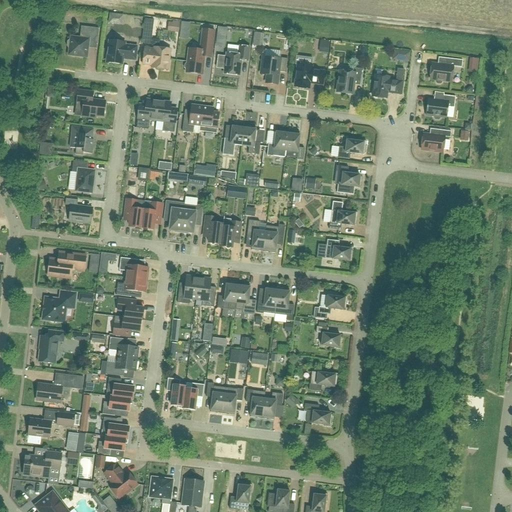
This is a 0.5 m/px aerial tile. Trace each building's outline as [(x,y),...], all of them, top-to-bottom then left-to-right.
[(144,20),(141,44),(149,45),(152,21),(144,20)] [(180,22),(179,30),(188,31),(189,23),(180,22)] [(97,46),(99,29),(81,27),(80,39),(71,38),(71,40),(67,42),(67,47),(69,50),(69,56),(87,58),(88,45),(97,46)] [(205,49),(212,50),(214,32),(207,31),(205,49)] [(254,33),(253,46),(262,47),(264,35),(254,33)] [(109,42),(107,63),(122,65),(123,59),(135,61),(137,47),(124,46),(125,43),(109,42)] [(217,69),(225,70),(224,75),(239,77),(241,61),(248,62),(249,48),(240,47),(239,55),(227,53),(226,58),(218,57),(217,69)] [(154,48),(154,50),(145,48),(143,65),(151,66),(151,69),(168,71),(171,50),(154,48)] [(201,51),(189,50),(187,63),(185,65),(184,67),(185,69),(186,71),(186,73),(202,75),(204,57),(205,52),(201,51)] [(410,63),(412,53),(403,52),(402,62),(410,63)] [(267,76),(266,84),(277,85),(279,73),(286,73),(288,60),(280,59),(280,60),(263,58),(260,75),(267,76)] [(435,81),(435,83),(436,84),(440,85),(442,84),(442,82),(451,83),(453,67),(462,68),(462,61),(448,59),(447,66),(432,64),(430,80),(435,81)] [(312,67),(298,65),(296,79),(294,80),(294,84),(295,86),(295,88),(309,89),(309,83),(322,85),(324,72),(311,71),(312,67)] [(337,93),(352,95),(354,81),(360,81),(362,69),(356,69),(355,74),(339,72),(337,93)] [(386,99),(387,93),(401,95),(402,82),(404,70),(397,69),(396,81),(389,80),(389,78),(375,76),(372,97),(386,99)] [(96,116),(104,117),(105,102),(92,100),(93,93),(78,91),(77,103),(83,104),(82,117),(96,119),(96,116)] [(443,96),(443,102),(428,100),(426,116),(434,117),(433,119),(435,120),(438,121),(440,120),(440,118),(447,119),(448,108),(454,108),(455,97),(443,96)] [(139,105),(136,129),(148,130),(149,120),(156,121),(159,102),(147,101),(146,106),(139,105)] [(170,109),(171,104),(159,102),(156,121),(163,122),(162,132),(174,133),(177,110),(170,109)] [(184,115),(182,132),(193,134),(194,126),(200,127),(202,107),(191,106),(190,116),(184,115)] [(200,127),(199,132),(210,133),(216,134),(218,120),(212,119),(213,109),(202,107),(200,127)] [(222,155),(233,156),(235,146),(242,146),(244,127),(232,125),(230,140),(224,139),(222,155)] [(61,126),(62,128),(49,129),(50,145),(70,144),(69,126),(61,126)] [(248,154),(259,155),(260,144),(254,143),(256,128),(244,127),(242,146),(249,147),(248,154)] [(83,154),(92,155),(94,141),(92,140),(93,130),(72,128),(71,135),(72,135),(70,148),(76,149),(75,155),(83,156),(83,154)] [(268,145),(267,156),(273,157),(284,158),(285,152),(286,152),(288,132),(276,131),(274,145),(268,145)] [(438,137),(423,135),(421,151),(442,153),(444,138),(450,138),(451,132),(439,131),(438,137)] [(288,132),(286,152),(297,153),(297,160),(303,161),(304,149),(298,148),(300,134),(288,132)] [(339,147),(337,158),(349,160),(350,154),(363,155),(363,154),(365,154),(366,142),(359,141),(359,142),(346,141),(346,148),(339,147)] [(315,148),(310,152),(314,157),(319,153),(315,148)] [(77,173),(75,192),(92,194),(95,171),(87,170),(88,164),(74,162),(72,172),(77,173)] [(206,167),(196,166),(195,174),(214,177),(215,166),(206,165),(206,167)] [(336,167),(336,173),(342,174),(341,185),(338,185),(337,193),(353,195),(354,189),(360,190),(362,178),(360,177),(360,176),(348,174),(348,168),(336,167)] [(167,173),(166,181),(174,182),(175,174),(167,173)] [(189,177),(188,184),(205,187),(206,179),(189,177)] [(305,189),(311,190),(313,180),(306,179),(305,189)] [(43,182),(37,184),(39,191),(45,189),(43,182)] [(294,182),(293,191),(301,192),(302,183),(294,182)] [(188,202),(200,204),(201,197),(189,195),(188,202)] [(90,225),(92,209),(77,207),(78,201),(66,199),(65,206),(71,206),(69,222),(90,225)] [(141,229),(144,203),(127,200),(124,221),(130,221),(129,227),(141,229)] [(174,231),(174,233),(181,234),(184,205),(166,202),(164,218),(171,219),(169,231),(174,231)] [(325,210),(323,223),(329,223),(329,230),(341,231),(341,225),(354,227),(354,225),(356,225),(357,213),(350,212),(350,214),(341,213),(343,204),(333,202),(331,211),(325,210)] [(162,205),(144,203),(141,229),(153,230),(154,224),(160,225),(162,205)] [(194,222),(201,223),(203,207),(184,205),(181,234),(188,235),(188,233),(193,234),(194,222)] [(256,209),(247,208),(246,216),(255,217),(256,209)] [(215,244),(220,245),(222,227),(223,227),(223,225),(216,224),(216,219),(205,217),(204,228),(203,236),(209,237),(208,244),(210,244),(211,246),(214,246),(215,244)] [(229,250),(231,248),(232,248),(233,242),(239,243),(240,234),(241,224),(231,223),(231,220),(224,219),(223,225),(223,227),(222,227),(220,245),(220,247),(225,248),(226,249),(229,250)] [(253,238),(251,251),(263,252),(266,233),(265,233),(259,232),(260,222),(249,221),(247,237),(253,238)] [(278,228),(266,227),(265,233),(266,233),(263,252),(275,254),(276,245),(278,246),(280,244),(281,240),(283,240),(285,226),(279,225),(278,228)] [(327,247),(325,259),(345,262),(344,263),(351,264),(353,252),(351,251),(351,250),(339,248),(339,242),(327,241),(327,247)] [(67,254),(66,261),(50,259),(48,277),(71,279),(72,270),(84,272),(86,256),(67,254)] [(91,255),(90,263),(98,264),(99,256),(91,255)] [(135,260),(121,259),(119,271),(126,272),(125,278),(147,281),(149,268),(134,267),(135,260)] [(193,279),(193,278),(187,277),(185,289),(179,288),(177,303),(189,305),(190,300),(196,300),(199,280),(193,279)] [(131,292),(145,294),(147,281),(125,278),(124,285),(117,284),(116,296),(130,298),(131,292)] [(209,292),(211,280),(204,279),(204,281),(199,280),(196,300),(202,301),(201,307),(214,308),(216,292),(209,292)] [(219,297),(217,309),(228,310),(235,311),(235,310),(236,304),(238,284),(226,283),(224,298),(219,297)] [(236,304),(235,310),(242,311),(242,314),(255,316),(256,301),(249,300),(250,286),(238,284),(236,304)] [(278,289),(266,288),(264,302),(258,302),(257,314),(263,314),(264,314),(275,315),(278,289)] [(288,305),(290,291),(278,289),(275,315),(286,316),(286,321),(292,322),(294,306),(288,305)] [(76,294),(61,292),(60,300),(45,299),(42,320),(64,323),(66,308),(74,309),(76,294)] [(79,294),(78,302),(93,304),(94,296),(79,294)] [(340,297),(340,298),(322,296),(320,308),(319,308),(319,309),(315,308),(313,319),(327,320),(327,315),(330,316),(331,310),(343,311),(344,310),(346,310),(347,298),(340,297)] [(142,321),(144,309),(135,308),(136,302),(119,300),(117,311),(125,312),(124,318),(124,319),(141,321),(142,321)] [(264,314),(263,322),(274,323),(275,315),(264,314)] [(141,321),(124,319),(124,318),(115,317),(113,335),(130,337),(131,331),(140,332),(141,321)] [(323,334),(321,347),(334,348),(334,349),(341,350),(342,338),(340,338),(340,336),(328,335),(329,329),(326,329),(327,324),(319,323),(318,328),(317,327),(316,334),(323,334)] [(205,325),(204,333),(211,334),(212,326),(205,325)] [(39,346),(40,346),(38,362),(55,364),(57,354),(56,353),(57,342),(63,343),(64,333),(49,331),(48,338),(40,337),(39,346)] [(74,340),(90,342),(90,335),(75,334),(74,340)] [(103,344),(104,338),(92,336),(91,343),(103,344)] [(137,360),(139,349),(127,347),(128,341),(111,339),(109,350),(117,351),(116,358),(137,360)] [(231,350),(230,357),(247,359),(248,352),(231,350)] [(251,364),(258,365),(259,359),(266,360),(267,356),(252,354),(251,364)] [(124,371),(136,372),(137,360),(116,358),(116,364),(108,363),(106,375),(123,377),(124,371)] [(330,375),(312,373),(310,385),(309,391),(321,392),(321,386),(334,388),(334,386),(336,387),(338,374),(331,374),(330,375)] [(82,390),(83,378),(65,376),(64,388),(71,389),(82,390)] [(134,388),(132,388),(121,386),(121,380),(109,379),(107,391),(113,392),(113,397),(113,398),(132,400),(133,393),(134,388)] [(168,379),(166,392),(172,392),(171,406),(178,407),(178,409),(183,409),(185,389),(186,388),(179,387),(180,381),(168,379)] [(183,409),(190,410),(195,411),(195,409),(195,408),(196,397),(202,398),(204,386),(192,384),(191,390),(185,389),(183,409)] [(214,384),(208,384),(206,398),(212,398),(210,413),(222,414),(225,389),(213,387),(214,384)] [(62,387),(38,385),(36,401),(60,404),(60,399),(62,387)] [(62,387),(60,399),(67,400),(70,397),(71,389),(64,388),(62,387)] [(222,414),(234,416),(236,401),(242,402),(243,390),(237,389),(237,390),(225,389),(222,414)] [(250,418),(262,419),(264,400),(265,393),(247,391),(246,402),(252,403),(250,418)] [(262,419),(274,421),(276,406),(281,407),(283,395),(272,394),(271,400),(264,400),(262,419)] [(85,396),(83,414),(89,415),(91,396),(85,396)] [(291,396),(286,402),(291,407),(297,401),(291,396)] [(132,405),(133,400),(132,400),(113,398),(113,397),(111,397),(110,403),(104,403),(102,415),(115,416),(116,410),(129,412),(130,404),(132,405)] [(319,407),(305,405),(304,411),(307,411),(305,423),(312,424),(311,424),(324,426),(324,427),(331,428),(332,416),(330,416),(331,414),(318,412),(319,407)] [(57,426),(74,428),(75,425),(80,426),(81,416),(76,416),(76,415),(59,412),(57,426)] [(89,415),(83,414),(81,431),(87,432),(89,415)] [(127,440),(128,433),(129,428),(127,427),(116,426),(116,420),(104,418),(102,430),(108,431),(108,437),(127,440)] [(51,422),(30,420),(28,436),(49,438),(51,422)] [(76,452),(78,435),(70,434),(68,451),(76,452)] [(80,434),(77,452),(83,453),(85,434),(80,434)] [(127,444),(128,440),(127,440),(108,437),(106,437),(105,443),(99,442),(97,454),(110,456),(111,450),(124,452),(125,444),(127,444)] [(46,460),(25,457),(23,474),(40,476),(39,478),(49,479),(50,468),(60,469),(61,455),(46,453),(46,460)] [(68,453),(67,465),(77,466),(78,454),(68,453)] [(84,477),(96,477),(96,456),(84,456),(84,477)] [(105,469),(106,457),(98,456),(96,468),(105,469)] [(119,500),(137,485),(127,472),(124,475),(116,465),(104,474),(112,484),(109,487),(119,500)] [(152,478),(149,498),(162,499),(161,504),(163,505),(170,505),(168,511),(175,511),(177,503),(170,503),(173,481),(152,478)] [(200,508),(203,482),(186,480),(182,506),(200,508)] [(251,492),(252,485),(240,484),(240,486),(238,486),(237,498),(231,498),(229,509),(235,510),(248,511),(250,492),(251,492)] [(293,511),(294,505),(288,505),(290,492),(288,492),(288,490),(276,488),(276,495),(268,494),(267,507),(275,508),(283,509),(282,511),(293,511)] [(68,511),(53,492),(34,506),(38,511),(75,511),(74,510),(70,511),(68,511)] [(312,508),(306,507),(305,511),(324,511),(325,502),(327,502),(327,495),(315,493),(315,495),(314,495),(312,508)] [(109,497),(103,502),(110,511),(118,511),(120,511),(109,497)]
